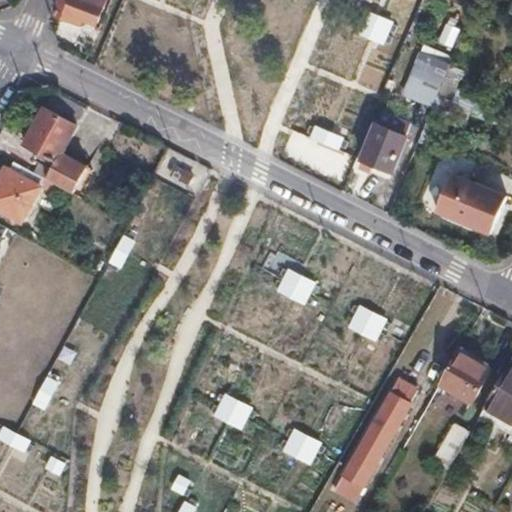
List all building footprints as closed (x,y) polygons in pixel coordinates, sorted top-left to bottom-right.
[(62,0),(58,11),(74,17),(76,12),(98,21),(106,0),(110,2),(111,0),(62,0)] [(106,0),(98,21),(102,22),(110,2),(106,0)] [(440,42),(453,47),(460,29),(447,24),(440,42)] [(408,94),(434,105),(452,60),(427,50),(408,94)] [(89,106),(57,90),(46,108),(78,126),(89,106)] [(65,167),(56,184),(73,193),(89,163),(65,150),(78,126),(46,108),(27,145),(47,156),(45,160),(54,166),(57,162),(65,167)] [(386,111),(382,121),(399,128),(404,118),(386,111)] [(399,128),(382,121),(379,120),(364,156),(394,169),(409,133),(407,133),(412,121),(404,118),(399,128)] [(156,174),(189,190),(203,163),(170,146),(156,174)] [(511,176),(460,155),(437,208),(492,231),(511,182),(511,176)] [(8,168),(0,182),(0,208),(22,221),(41,187),(8,168)] [(138,240),(125,234),(111,261),(124,268),(138,240)] [(319,281),(291,266),(279,289),(308,304),(319,281)] [(363,303),(351,325),(379,339),(390,317),(363,303)] [(461,351),(443,383),(475,401),(494,368),(461,351)] [(511,361),(486,406),(511,420),(511,361)] [(62,381),(50,375),(35,402),(48,409),(62,381)] [(419,389),(399,378),(379,414),(359,449),(339,485),(357,495),(363,485),(366,485),(403,422),(414,404),(412,402),(419,389)] [(227,391),(216,413),(245,428),(256,406),(227,391)] [(436,460),(451,468),(472,431),(458,423),(436,460)] [(6,424),(0,435),(28,450),(34,438),(6,424)] [(325,442),(296,427),(285,449),(314,464),(325,442)] [(54,454),(48,466),(63,474),(70,462),(54,454)] [(181,473),(174,487),(186,494),(194,479),(181,473)] [(187,499),(180,511),(198,511),(201,507),(187,499)]
